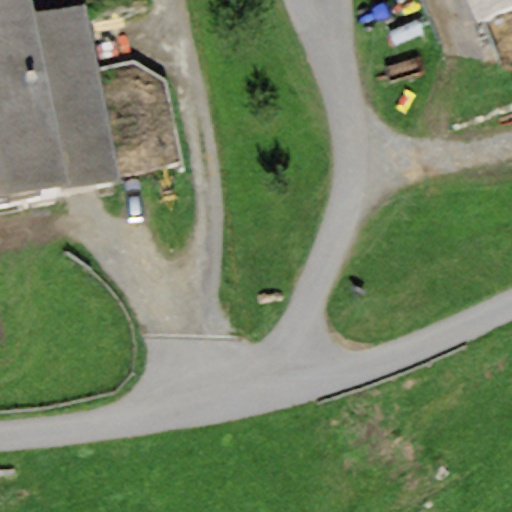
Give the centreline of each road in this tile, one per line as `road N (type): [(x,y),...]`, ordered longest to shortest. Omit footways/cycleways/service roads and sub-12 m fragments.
road 1 (track): [(0,416),(188,398),(420,310),(511,297)]
road 2 (track): [(291,365),(352,206),(356,109),(313,0)]
road 3 (track): [(58,203),(140,259),(180,329),(188,398)]
